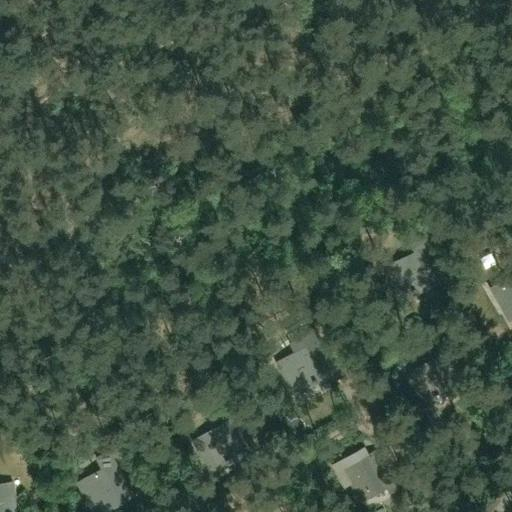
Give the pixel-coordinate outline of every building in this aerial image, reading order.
[(404,297),(422,288),(423,291),(439,284),(424,253),(425,252),(420,242),(411,247),(415,256),(389,268),(404,297)] [(511,282),(508,285),(507,284),(504,285),(504,286),(496,291),(511,319),(511,282)] [(343,382),(322,342),(315,345),(316,346),(279,365),(282,369),(282,372),(286,381),(288,383),(294,393),(314,384),(315,386),(318,384),(317,382),(330,375),(336,386),(343,382)] [(437,360),(438,361),(412,374),(427,403),(452,390),(453,391),(461,388),(445,356),(437,360)] [(226,424),(227,425),(202,439),(217,466),(243,452),(231,430),(236,427),(232,420),(226,424)] [(122,502),(134,496),(110,450),(97,456),(103,468),(78,481),(93,510),(119,496),(122,502)] [(397,492),(379,460),(375,453),(369,456),(369,457),(345,472),(360,499),(385,485),(391,496),(397,492)] [(0,511),(16,511),(12,479),(5,480),(5,482),(0,482),(0,511)]
